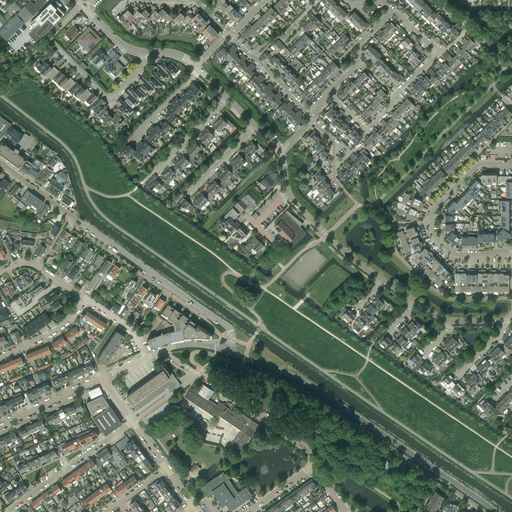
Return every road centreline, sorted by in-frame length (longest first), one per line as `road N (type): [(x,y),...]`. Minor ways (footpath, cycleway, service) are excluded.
road 1 (unclassified): [(227,350),(305,382),(495,511)]
road 2 (residential): [(219,320),(0,161)]
road 3 (residential): [(392,11),(438,53),(365,131),(328,92)]
road 4 (residential): [(511,251),(451,254),(431,233),(431,211),(481,163),(511,165)]
road 5 (residential): [(165,349),(306,446),(310,466)]
road 6 (residential): [(6,511),(131,421)]
road 7 (tertiary): [(382,280),(288,194)]
road 8 (residential): [(141,51),(140,67),(109,96),(59,49)]
road 9 (residential): [(311,118),(228,33)]
